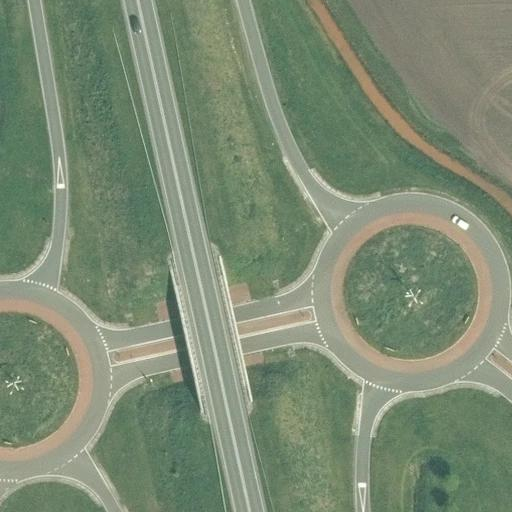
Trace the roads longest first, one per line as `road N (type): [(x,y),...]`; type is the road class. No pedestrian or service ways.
road 1 (trunk): [(247,511),(135,0)]
road 2 (trunk): [(33,0),(61,186),(54,253),(40,290)]
road 3 (trunk): [(353,221),(325,203),(298,167),(242,0)]
road 4 (secondary): [(486,339),(498,280),(469,226),(413,203),(353,221)]
road 5 (secondary): [(319,279),(287,303),(125,339),(90,331)]
road 6 (secondary): [(102,383),(138,368),(327,331)]
road 7 (trunk): [(363,511),(367,406),(385,380)]
